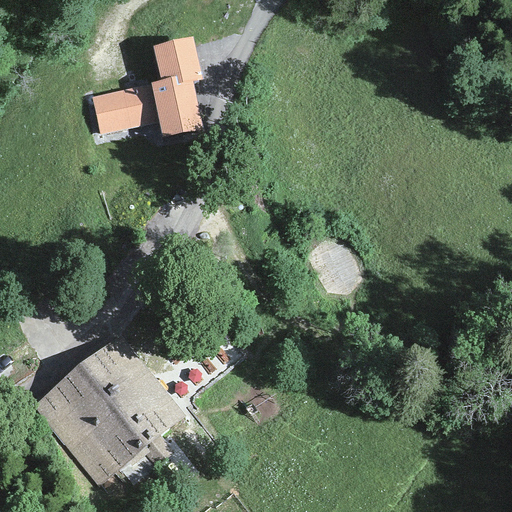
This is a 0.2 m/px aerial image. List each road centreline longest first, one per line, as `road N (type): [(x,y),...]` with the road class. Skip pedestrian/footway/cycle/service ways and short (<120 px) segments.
road 1 (unclassified): [(269,0),(236,64),(204,180),(170,260),(136,306),(11,407)]
road 2 (track): [(511,407),(288,316),(250,271),(204,180)]
